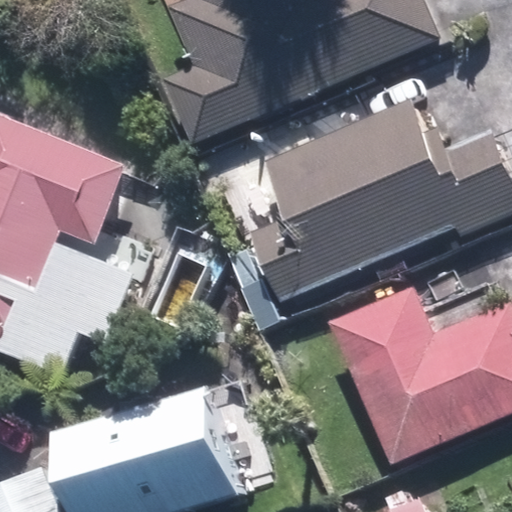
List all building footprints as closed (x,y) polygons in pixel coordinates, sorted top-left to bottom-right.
[(187,0),(187,1),(213,63),(181,76),(208,143),(456,39),(439,0),(187,0)] [(262,229),(291,298),(462,225),(470,245),(511,227),(511,131),(508,123),(451,148),(425,88),(270,154),(296,215),(262,229)] [(0,342),(79,377),(99,330),(122,341),(154,268),(109,249),(146,165),(0,100),(0,342)] [(227,266),(181,245),(156,298),(202,319),(227,266)] [(511,301),(453,327),(434,283),(344,322),(404,461),(511,414),(511,301)] [(220,377),(68,426),(96,511),(198,511),(258,493),(220,377)] [(74,511),(56,465),(0,487),(0,511),(74,511)] [(447,511),(435,481),(375,506),(377,511),(447,511)]
